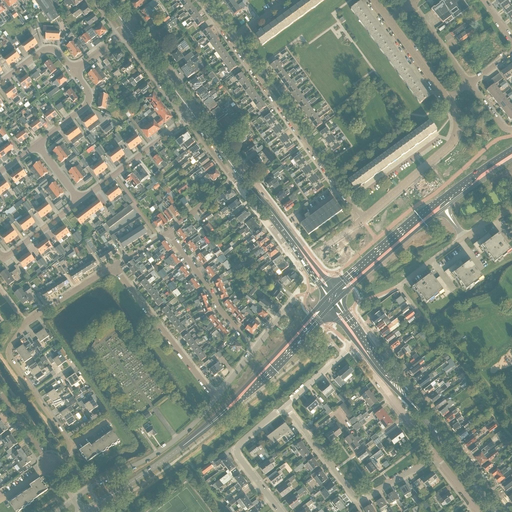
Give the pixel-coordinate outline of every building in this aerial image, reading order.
[(14,10),(11,6),(14,4),(10,0),(5,0),(4,1),(12,11),(14,10)] [(34,0),(51,23),(60,16),(48,0),(34,0)] [(135,0),(132,3),(136,8),(138,6),(139,8),(146,3),(144,0),(135,0)] [(145,17),(144,18),(147,21),(151,18),(152,20),(156,18),(156,17),(154,16),(155,16),(150,9),(151,8),(152,10),(159,5),(156,1),(155,0),(153,0),(144,7),(145,8),(141,12),(140,13),(143,16),(144,15),(145,17)] [(304,0),(295,7),(302,16),(315,7),(310,0),(304,0)] [(469,8),(463,0),(444,0),(439,3),(439,4),(434,8),(434,7),(431,9),(443,22),(444,21),(446,24),(469,8)] [(234,1),(226,6),(230,11),(237,5),(234,1)] [(511,5),(507,1),(500,6),(503,11),(511,5)] [(194,8),(190,3),(184,7),(187,12),(194,8)] [(351,10),(361,23),(370,16),(360,3),(351,10)] [(237,5),(230,11),(233,16),(241,10),(237,5)] [(506,15),(511,11),(511,7),(511,5),(503,11),(506,15)] [(85,16),(91,11),(87,6),(81,10),(80,8),(71,14),(73,17),(74,16),(76,18),(83,13),(85,16)] [(289,26),(302,16),(295,7),(282,17),(289,26)] [(197,12),(194,8),(187,12),(191,17),(197,12)] [(201,17),(197,12),(191,17),(194,22),(201,17)] [(91,25),(97,20),(97,19),(97,18),(96,17),(95,17),(93,15),(86,21),(84,22),(86,25),(87,23),(89,25),(84,29),(86,32),(87,32),(88,32),(92,29),(93,28),(91,25)] [(160,37),(159,37),(160,38),(160,39),(161,40),(162,40),(162,41),(165,38),(166,39),(166,38),(167,40),(170,37),(169,36),(170,35),(167,32),(170,30),(178,24),(176,20),(177,20),(174,16),(161,25),(164,28),(157,33),(160,37)] [(370,37),(380,30),(370,16),(361,23),(370,37)] [(204,22),(201,17),(194,22),(198,27),(204,22)] [(275,36),(289,26),(282,17),(268,27),(275,36)] [(467,27),(464,23),(450,33),(453,37),(455,35),(457,37),(456,38),(460,43),(474,32),(471,27),(468,29),(466,27),(467,27)] [(103,34),(106,32),(106,31),(106,30),(105,29),(104,29),(101,25),(95,29),(96,30),(94,31),(92,29),(88,32),(87,32),(86,32),(86,33),(81,37),(78,38),(83,45),(86,43),(86,44),(91,40),(91,39),(97,35),(100,38),(104,35),(103,34)] [(262,46),(275,36),(268,27),(255,37),(262,46)] [(202,33),(206,38),(212,33),(209,28),(202,33)] [(370,37),(380,50),(390,43),(380,30),(370,37)] [(3,33),(12,45),(14,43),(9,36),(5,32),(3,33)] [(216,38),(212,33),(206,38),(209,43),(216,38)] [(29,34),(24,38),(32,48),(37,44),(32,37),(29,34)] [(480,42),(465,54),(470,61),(473,59),(477,66),(491,56),(490,55),(493,53),(493,54),(497,51),(494,48),(494,49),(493,47),(486,37),(483,40),(483,41),(481,42),(480,42)] [(26,52),(32,48),(24,38),(19,41),(22,45),(21,46),(26,52)] [(219,43),(216,38),(209,43),(213,47),(219,43)] [(175,62),(176,62),(177,62),(183,58),(179,52),(182,50),(183,50),(188,46),(184,41),(175,47),(177,50),(171,54),(174,59),(174,60),(175,62)] [(66,46),(70,52),(79,45),(77,43),(75,45),(73,42),(66,46)] [(223,48),(219,43),(213,47),(216,52),(223,48)] [(390,63),(399,57),(390,43),(380,50),(390,63)] [(81,48),(79,45),(70,52),(75,58),(81,53),(79,49),(81,48)] [(11,47),(6,51),(14,61),(20,57),(15,51),(14,51),(11,47)] [(226,52),(223,48),(216,52),(220,57),(226,52)] [(122,52),(120,50),(109,58),(111,60),(114,58),(117,61),(120,59),(120,58),(124,55),(124,54),(123,53),(122,52)] [(8,66),(14,61),(6,51),(1,55),(4,59),(3,59),(8,66)] [(230,57),(226,52),(220,57),(223,62),(230,57)] [(187,65),(181,70),(188,79),(204,67),(198,59),(199,58),(197,55),(186,63),(187,65)] [(233,62),(230,57),(223,62),(227,67),(233,62)] [(390,63),(400,77),(409,70),(399,57),(390,63)] [(53,65),(49,61),(44,64),(48,69),(53,65)] [(270,66),(274,71),(280,66),(276,61),(270,66)] [(227,67),(230,72),(237,67),(233,62),(227,67)] [(123,72),(125,71),(129,75),(133,72),(131,70),(134,68),(132,65),(132,66),(130,63),(124,68),(123,68),(121,70),(123,72)] [(56,70),(53,65),(48,69),(50,72),(48,73),(50,75),(56,70)] [(280,66),(274,71),(277,75),(283,71),(280,66)] [(88,75),(92,80),(102,72),(98,67),(94,70),(88,75)] [(116,78),(121,74),(117,69),(112,73),(116,78)] [(277,75),(281,80),(287,76),(289,74),(290,75),(295,71),(293,69),(289,72),(288,71),(285,73),(283,71),(277,75)] [(511,77),(506,69),(501,72),(506,80),(511,77)] [(410,90),(419,83),(409,70),(400,77),(410,90)] [(106,77),(102,72),(92,80),(96,86),(103,81),(102,80),(106,77)] [(235,78),(238,83),(245,78),(241,73),(235,78)] [(139,74),(138,74),(134,77),(134,76),(129,80),(131,83),(134,87),(138,84),(137,83),(142,79),(139,74)] [(27,75),(23,79),(29,87),(31,85),(29,83),(31,81),(27,75)] [(67,80),(63,76),(60,77),(53,83),(54,85),(55,85),(58,87),(60,85),(67,80)] [(195,77),(188,83),(191,87),(203,79),(201,76),(197,79),(195,77)] [(287,76),(281,80),(284,85),(290,80),(287,76)] [(248,83),(245,78),(238,83),(242,87),(248,83)] [(288,90),(294,85),(296,83),(297,85),(302,81),(301,78),(296,82),(295,81),(292,83),(290,80),(284,85),(288,90)] [(23,79),(19,82),(23,87),(25,86),(27,88),(29,87),(23,79)] [(203,79),(191,87),(195,92),(202,86),(201,84),(205,81),(203,79)] [(203,87),(195,93),(199,97),(206,92),(205,90),(211,85),(210,83),(208,84),(203,87)] [(252,88),(248,83),(242,87),(245,92),(252,88)] [(410,90),(420,104),(429,97),(419,83),(410,90)] [(150,89),(147,84),(139,89),(135,92),(138,94),(141,92),(143,95),(150,89)] [(490,88),(487,90),(491,95),(498,89),(495,85),(495,84),(493,86),(490,88)] [(288,90),(291,95),(297,90),(294,85),(288,90)] [(12,86),(8,90),(14,98),(16,96),(14,94),(17,92),(12,86)] [(255,92),(252,88),(245,92),(249,97),(255,92)] [(74,94),(71,89),(66,93),(70,97),(74,94)] [(208,94),(206,92),(199,97),(202,102),(210,96),(215,92),(214,89),(208,94)] [(498,89),(491,95),(495,100),(502,94),(498,89)] [(11,97),(13,99),(14,98),(8,90),(4,93),(8,98),(11,97)] [(291,95),(295,99),(301,95),(297,90),(291,95)] [(124,97),(128,101),(135,95),(132,91),(124,97)] [(259,97),(255,92),(249,97),(252,102),(259,97)] [(210,97),(203,103),(206,107),(214,102),(212,99),(217,96),(216,93),(210,97)] [(75,94),(74,94),(70,97),(67,99),(68,100),(68,102),(71,100),(73,102),(78,99),(75,94)] [(100,94),(99,101),(109,103),(110,100),(107,99),(108,95),(100,94)] [(147,99),(151,104),(158,99),(153,94),(147,99)] [(495,100),(499,105),(506,99),(502,94),(495,100)] [(301,95),(295,99),(298,104),(304,100),(301,95)] [(262,102),(259,97),(252,102),(256,107),(262,102)] [(158,99),(151,104),(155,110),(157,108),(157,107),(162,104),(160,102),(160,101),(159,100),(158,99)] [(499,105),(502,109),(503,110),(510,104),(506,99),(499,105)] [(214,102),(206,107),(210,112),(217,106),(222,102),(220,100),(215,103),(214,102)] [(298,104),(302,109),(308,104),(304,100),(298,104)] [(109,106),(109,103),(99,101),(98,108),(106,109),(106,105),(109,106)] [(218,107),(210,112),(214,117),(223,110),(230,105),(228,102),(219,109),(218,107)] [(262,102),(256,107),(259,112),(263,109),(266,107),(262,102)] [(164,107),(163,106),(162,104),(157,107),(157,108),(155,110),(153,111),(152,112),(148,115),(149,117),(156,112),(155,111),(156,111),(158,115),(166,110),(165,109),(165,108),(164,107)] [(302,109),(302,110),(305,114),(311,109),(308,104),(302,109)] [(503,110),(506,115),(511,110),(511,106),(510,104),(503,110)] [(223,110),(214,117),(217,122),(225,116),(223,114),(227,111),(225,108),(223,110)] [(47,110),(53,118),(57,115),(52,109),(50,111),(48,109),(47,110)] [(305,114),(309,119),(315,114),(311,109),(305,114)] [(49,122),(53,118),(47,110),(45,111),(47,114),(44,116),(49,122)] [(168,112),(166,110),(158,115),(161,118),(155,123),(158,127),(164,122),(165,123),(172,118),(169,115),(170,114),(168,112)] [(93,113),(87,117),(95,128),(100,124),(97,120),(98,120),(93,113)] [(267,124),(274,118),(271,113),(263,119),(267,124)] [(38,129),(43,126),(38,120),(36,122),(34,120),(32,121),(30,118),(32,116),(30,114),(28,115),(38,129)] [(315,114),(309,119),(312,123),(318,119),(315,114)] [(38,129),(28,115),(25,117),(27,120),(28,119),(32,125),(30,126),(34,133),(38,129)] [(228,118),(220,123),(224,128),(231,123),(230,121),(234,118),(232,115),(228,118)] [(90,132),(95,128),(87,117),(82,122),(87,128),(90,132)] [(245,118),(240,122),(245,128),(250,125),(245,118)] [(270,128),(278,123),(274,118),(267,124),(270,128)] [(312,123),(316,128),(322,124),(318,119),(312,123)] [(160,129),(158,127),(155,123),(154,121),(142,130),(148,138),(160,129)] [(233,125),(231,123),(224,128),(228,133),(235,128),(239,124),(237,122),(233,125)] [(429,122),(416,131),(423,141),(436,131),(429,122)] [(113,129),(109,123),(101,128),(106,134),(113,129)] [(270,128),(274,133),(281,127),(278,123),(270,128)] [(76,126),(70,130),(78,141),(83,137),(80,133),(81,133),(76,126)] [(284,132),(281,127),(274,133),(277,138),(284,132)] [(327,128),(319,133),(323,138),(330,133),(327,128)] [(73,145),(78,141),(70,130),(65,135),(70,141),(73,145)] [(238,144),(240,145),(246,139),(245,137),(248,135),(245,131),(245,130),(241,133),(242,133),(239,135),(240,137),(236,139),(238,141),(237,141),(237,143),(238,144)] [(18,132),(24,140),(28,137),(23,131),(21,133),(19,131),(18,132)] [(416,131),(402,141),(409,151),(423,141),(416,131)] [(20,143),(24,140),(18,132),(16,133),(18,136),(15,137),(20,143)] [(277,138),(280,142),(288,137),(284,132),(277,138)] [(187,133),(175,142),(180,147),(191,138),(190,136),(190,135),(188,133),(187,133)] [(326,143),(334,137),(330,133),(323,138),(326,143)] [(131,135),(129,136),(136,146),(141,142),(136,134),(133,137),(131,135)] [(136,146),(129,136),(126,138),(128,140),(125,143),(130,150),(136,146)] [(288,137),(280,142),(284,147),(291,141),(288,137)] [(330,147),(337,142),(334,137),(326,143),(330,147)] [(2,138),(0,138),(0,139),(9,152),(13,149),(9,143),(7,140),(5,142),(2,138)] [(191,138),(180,147),(181,149),(184,147),(186,150),(195,143),(195,142),(193,140),(192,140),(191,138)] [(0,145),(0,147),(5,154),(9,152),(0,139),(2,143),(0,145)] [(291,141),(284,147),(287,152),(295,146),(291,141)] [(402,141),(389,151),(395,160),(409,151),(402,141)] [(340,147),(337,142),(330,147),(333,152),(340,147)] [(53,152),(57,157),(67,149),(63,144),(59,147),(53,152)] [(262,146),(257,149),(253,144),(243,152),(247,157),(255,151),(257,153),(264,148),(262,146)] [(180,156),(178,158),(176,159),(178,162),(183,158),(184,156),(185,155),(187,155),(189,154),(191,157),(200,150),(200,149),(199,147),(197,147),(196,145),(187,151),(180,156)] [(112,149),(119,159),(124,155),(119,147),(116,150),(114,148),(112,149)] [(271,163),(276,159),(267,147),(262,151),(271,163)] [(71,154),(67,149),(57,157),(61,163),(68,158),(67,157),(71,154)] [(113,163),(119,159),(112,149),(109,151),(111,153),(108,156),(113,163)] [(192,158),(190,159),(192,162),(191,162),(193,165),(196,162),(196,163),(205,156),(204,155),(204,154),(203,153),(202,153),(202,152),(201,153),(200,151),(192,158)] [(389,151),(375,161),(382,170),(395,160),(389,151)] [(296,164),(304,159),(300,154),(293,159),(296,164)] [(154,158),(153,159),(158,165),(160,164),(164,168),(167,165),(164,161),(163,162),(158,155),(155,157),(154,157),(154,158)] [(250,161),(255,168),(262,162),(257,156),(250,161)] [(210,161),(206,157),(199,162),(201,165),(199,167),(200,168),(210,161)] [(296,164),(300,169),(307,163),(304,159),(296,164)] [(97,161),(94,162),(102,172),(107,168),(102,160),(99,163),(97,161)] [(30,170),(33,175),(44,167),(39,161),(33,166),(33,167),(30,170)] [(375,161),(361,171),(368,180),(382,170),(375,161)] [(102,172),(94,162),(92,164),(94,166),(91,169),(96,176),(102,172)] [(210,162),(195,173),(197,175),(202,171),(204,173),(206,172),(213,166),(210,162)] [(300,169),(303,173),(310,168),(307,163),(300,169)] [(68,172),(73,178),(83,170),(79,165),(75,168),(75,167),(68,172)] [(270,179),(265,183),(266,185),(266,186),(267,188),(268,187),(269,188),(272,186),(274,189),(279,185),(277,182),(275,179),(280,175),(279,174),(284,170),(281,166),(271,173),(272,175),(268,178),(270,179)] [(41,177),(41,178),(48,173),(44,167),(33,175),(37,180),(41,177)] [(143,170),(141,167),(133,173),(135,176),(136,176),(140,181),(147,176),(143,170)] [(262,177),(263,178),(269,173),(269,172),(272,170),(270,167),(267,170),(266,169),(260,174),(260,175),(260,176),(261,177),(262,177)] [(21,168),(15,172),(22,181),(25,180),(23,177),(26,175),(21,168)] [(314,173),(310,168),(303,173),(306,178),(314,173)] [(87,175),(83,170),(73,178),(77,183),(83,178),(87,175)] [(216,178),(220,176),(219,175),(219,174),(218,173),(217,172),(216,170),(211,174),(211,173),(208,175),(207,174),(205,176),(203,178),(205,181),(210,178),(213,181),(214,181),(216,180),(216,178)] [(368,180),(361,171),(348,181),(355,190),(368,180)] [(20,183),(22,181),(15,172),(10,176),(15,183),(18,181),(20,183)] [(306,178),(310,183),(317,177),(314,173),(306,178)] [(136,179),(132,174),(127,178),(125,180),(130,187),(132,185),(135,188),(136,187),(142,193),(145,191),(140,184),(141,184),(137,179),(136,179)] [(313,187),(321,182),(317,177),(310,183),(313,187)] [(5,180),(0,183),(0,185),(6,194),(8,192),(7,190),(10,187),(5,180)] [(45,190),(49,196),(60,188),(55,182),(49,187),(49,188),(45,190)] [(321,182),(313,187),(317,192),(324,187),(321,182)] [(180,194),(188,188),(185,184),(177,190),(180,194)] [(116,186),(111,190),(118,200),(120,198),(118,196),(122,193),(116,186)] [(289,186),(275,196),(276,198),(276,199),(277,201),(278,201),(279,202),(290,194),(288,191),(291,189),(289,186)] [(60,188),(49,196),(53,201),(57,198),(64,193),(60,188)] [(115,202),(118,200),(111,190),(105,195),(110,202),(114,199),(115,202)] [(229,191),(227,192),(226,191),(220,196),(216,199),(219,202),(223,199),(226,203),(231,198),(231,199),(234,197),(234,196),(235,195),(232,190),(230,191),(229,191)] [(285,200),(287,203),(282,206),(284,208),(284,209),(285,210),(286,210),(287,211),(294,206),(292,203),(296,199),(295,197),(296,195),(294,193),(285,200)] [(179,201),(183,207),(188,203),(184,197),(179,201)] [(98,211),(104,207),(99,199),(92,204),(98,211)] [(176,217),(179,214),(173,205),(172,204),(172,205),(168,200),(165,203),(176,217)] [(225,208),(221,211),(223,213),(227,210),(228,210),(231,213),(233,211),(241,205),(241,204),(241,203),(241,202),(239,201),(238,202),(236,200),(230,204),(226,208),(225,208)] [(342,211),(334,200),(310,217),(308,213),(304,216),(307,219),(300,224),(308,235),(342,211)] [(46,202),(43,205),(41,203),(39,204),(46,214),(52,210),(46,202)] [(158,206),(169,221),(173,218),(161,203),(158,206)] [(41,218),(46,214),(39,204),(37,206),(38,208),(35,211),(41,218)] [(86,209),(92,216),(98,211),(92,204),(86,209)] [(116,214),(110,207),(107,209),(113,216),(116,214)] [(86,209),(80,214),(85,221),(92,216),(86,209)] [(13,223),(16,221),(7,210),(4,212),(7,216),(8,216),(13,223)] [(247,213),(246,211),(242,214),(242,213),(236,217),(237,218),(241,224),(245,221),(244,220),(250,216),(250,215),(250,214),(249,213),(248,213),(248,212),(247,213)] [(213,217),(210,213),(201,219),(204,224),(213,217)] [(79,226),(85,221),(80,214),(74,218),(79,226)] [(163,226),(167,223),(161,214),(157,217),(157,216),(156,216),(154,218),(154,220),(155,221),(153,222),(157,227),(162,223),(163,226)] [(29,215),(26,218),(24,216),(22,217),(29,227),(35,223),(29,215)] [(29,227),(22,217),(16,222),(23,231),(29,227)] [(242,230),(241,230),(238,232),(240,235),(244,232),(256,224),(255,222),(255,221),(254,219),(253,219),(252,219),(245,224),(247,227),(243,230),(242,230)] [(208,224),(203,227),(208,234),(213,230),(208,224)] [(250,231),(253,234),(260,229),(260,228),(260,227),(259,226),(257,225),(256,224),(244,232),(246,234),(248,233),(250,231)] [(182,231),(181,229),(177,232),(180,236),(193,227),(191,225),(185,229),(185,228),(182,231)] [(64,226),(58,230),(65,239),(68,238),(66,235),(69,233),(64,226)] [(137,226),(135,228),(136,230),(141,237),(147,234),(142,226),(139,229),(137,226)] [(194,229),(193,227),(180,236),(183,241),(187,237),(186,236),(191,232),(192,234),(195,231),(193,229),(194,229)] [(7,229),(5,230),(12,240),(18,236),(12,228),(9,231),(7,229)] [(103,228),(97,232),(98,234),(100,237),(106,233),(105,230),(103,228)] [(134,232),(131,234),(135,241),(141,237),(136,230),(135,228),(132,229),(134,232)] [(12,240),(5,230),(2,232),(4,234),(1,237),(6,244),(12,240)] [(63,241),(65,239),(58,230),(53,234),(58,242),(61,239),(63,241)] [(262,232),(261,230),(246,241),(248,244),(253,239),(255,242),(265,235),(264,234),(265,233),(264,232),(262,232)] [(126,233),(123,235),(125,237),(129,245),(135,241),(131,234),(128,236),(126,233)] [(489,233),(473,245),(480,254),(484,251),(488,256),(489,255),(494,263),(502,257),(502,258),(507,254),(511,250),(498,233),(492,238),(489,233)] [(125,237),(123,235),(121,237),(122,239),(119,241),(124,248),(129,245),(125,237)] [(199,235),(187,244),(190,248),(202,240),(199,235)] [(203,239),(204,241),(205,242),(207,245),(212,241),(208,235),(203,238),(203,239)] [(249,248),(248,248),(250,251),(258,246),(260,248),(269,241),(269,240),(269,239),(268,238),(267,238),(265,236),(249,248)] [(46,239),(41,243),(48,253),(50,251),(49,249),(52,246),(46,239)] [(202,240),(190,248),(193,253),(198,250),(197,248),(202,244),(202,245),(205,243),(205,242),(204,241),(203,239),(202,240)] [(160,247),(158,249),(160,251),(162,250),(169,245),(165,241),(162,244),(163,245),(160,247)] [(97,252),(90,242),(88,243),(92,251),(94,254),(97,252)] [(208,245),(212,250),(216,247),(212,242),(208,245)] [(270,242),(258,250),(260,253),(262,251),(264,254),(274,247),(273,246),(273,245),(272,243),(271,243),(270,242)] [(46,255),(48,253),(41,243),(35,248),(41,255),(44,252),(46,255)] [(112,256),(117,253),(114,248),(113,248),(112,246),(110,247),(108,243),(105,245),(106,246),(112,256)] [(84,246),(90,255),(93,253),(87,245),(84,246)] [(153,257),(152,258),(154,261),(155,260),(157,263),(160,260),(158,257),(161,254),(162,255),(167,251),(168,252),(172,249),(169,245),(162,250),(160,251),(160,252),(153,257)] [(233,250),(230,245),(222,251),(225,256),(233,250)] [(107,259),(112,256),(106,246),(103,248),(106,253),(104,254),(101,250),(107,259)] [(263,256),(265,259),(268,257),(270,259),(278,253),(278,252),(278,251),(277,250),(276,250),(275,248),(263,256)] [(102,262),(107,259),(101,250),(98,251),(101,256),(99,257),(102,262)] [(205,250),(200,254),(196,257),(200,261),(208,254),(205,250)] [(29,253),(23,257),(30,266),(33,264),(31,262),(34,260),(29,253)] [(174,254),(165,261),(168,265),(169,264),(177,258),(174,254)] [(212,258),(208,254),(200,261),(203,265),(212,258)] [(218,257),(222,263),(226,260),(222,254),(218,257)] [(281,257),(281,256),(273,262),(275,265),(271,268),(273,270),(285,261),(283,260),(284,258),(282,256),(281,257)] [(28,268),(30,266),(23,257),(18,261),(23,268),(26,266),(28,268)] [(98,265),(94,258),(93,257),(89,261),(93,268),(98,265)] [(88,271),(93,268),(89,261),(88,261),(87,258),(85,259),(88,264),(85,266),(88,271)] [(177,258),(169,264),(170,266),(170,265),(174,267),(177,265),(181,262),(177,258)] [(133,263),(131,261),(126,265),(130,270),(138,264),(140,262),(138,260),(133,263)] [(483,277),(470,260),(464,265),(460,261),(461,260),(444,272),(444,273),(445,272),(452,282),(456,279),(459,283),(460,282),(466,290),(473,284),(474,285),(479,281),(478,280),(483,277)] [(286,263),(285,261),(273,270),(275,273),(279,270),(280,273),(281,272),(281,273),(289,267),(288,266),(289,265),(287,263),(286,263)] [(83,274),(88,271),(85,266),(82,262),(80,263),(82,267),(80,269),(83,274)] [(139,266),(138,264),(130,270),(134,274),(143,267),(144,266),(142,264),(139,266)] [(78,277),(83,274),(80,269),(77,265),(74,266),(77,271),(75,272),(78,277)] [(207,273),(208,274),(215,269),(217,268),(215,265),(211,268),(209,267),(205,270),(207,273)] [(146,269),(144,266),(134,274),(137,279),(142,275),(143,274),(142,272),(146,269)] [(178,273),(175,275),(176,276),(178,278),(178,277),(181,275),(187,270),(184,266),(180,269),(181,271),(178,273)] [(17,271),(14,268),(10,271),(11,272),(9,274),(6,270),(0,274),(8,285),(15,281),(11,276),(13,275),(14,275),(18,272),(17,271)] [(78,277),(75,272),(72,268),(69,270),(72,274),(70,276),(73,281),(74,280),(78,277)] [(162,279),(167,275),(163,269),(157,273),(162,279)] [(215,269),(208,274),(212,278),(216,275),(215,274),(217,272),(216,270),(215,269)] [(178,278),(177,278),(179,281),(181,280),(183,278),(184,279),(186,278),(190,275),(187,270),(181,275),(178,277),(178,278)] [(283,282),(284,281),(287,279),(290,282),(294,279),(293,279),(297,276),(296,275),(295,272),(294,273),(294,272),(291,274),(290,273),(286,276),(285,276),(281,279),(283,282)] [(435,280),(430,274),(413,287),(417,291),(416,292),(420,296),(426,303),(434,298),(434,299),(439,295),(442,299),(451,292),(452,292),(439,276),(439,277),(435,280)] [(69,283),(66,278),(64,277),(61,278),(60,276),(58,277),(64,286),(69,283)] [(59,289),(64,286),(58,277),(56,278),(59,283),(56,285),(59,289)] [(149,284),(155,279),(153,277),(147,281),(145,279),(140,283),(144,288),(149,284)] [(217,288),(217,287),(217,288),(222,286),(223,285),(228,283),(228,281),(227,281),(225,277),(214,282),(217,288)] [(187,290),(197,282),(194,278),(188,283),(189,284),(185,288),(187,290)] [(54,293),(59,289),(56,285),(55,283),(53,284),(51,282),(48,284),(50,286),(54,293)] [(196,290),(200,287),(197,282),(187,290),(189,293),(195,288),(196,290)] [(50,286),(48,284),(48,283),(46,285),(48,289),(46,291),(49,296),(54,293),(50,286)] [(172,292),(175,291),(176,290),(171,283),(167,285),(170,290),(172,292)] [(144,288),(148,292),(152,289),(149,284),(144,288)] [(219,292),(220,294),(226,291),(231,289),(230,287),(225,289),(223,285),(222,286),(217,288),(219,292)] [(32,291),(29,286),(24,290),(26,292),(24,293),(21,289),(14,293),(23,304),(28,301),(29,303),(34,299),(30,293),(32,291)] [(273,296),(278,301),(283,295),(278,290),(278,289),(274,286),(272,288),(275,290),(271,295),(273,296)] [(41,294),(44,299),(49,296),(46,291),(44,287),(41,288),(44,293),(41,294)] [(152,289),(148,292),(151,297),(156,293),(158,291),(157,290),(154,291),(152,289)] [(175,291),(172,292),(176,298),(181,294),(177,289),(176,290),(175,291)] [(226,291),(220,294),(222,300),(228,297),(227,293),(232,291),(231,289),(226,291)] [(151,297),(155,302),(160,298),(156,293),(151,297)] [(194,302),(195,304),(200,302),(206,299),(207,299),(204,293),(198,296),(199,300),(194,302)] [(252,303),(254,300),(248,295),(245,298),(248,300),(247,301),(249,303),(250,301),(252,303)] [(393,301),(399,308),(406,302),(401,295),(393,301)] [(263,298),(259,303),(268,310),(269,308),(271,310),(275,305),(269,301),(269,300),(266,298),(266,299),(264,297),(263,298)] [(160,298),(155,302),(159,306),(162,304),(163,306),(167,303),(164,299),(162,300),(160,298)] [(202,308),(203,308),(209,306),(206,299),(200,302),(195,304),(196,306),(199,305),(201,308),(202,308)] [(226,306),(228,308),(233,304),(237,300),(236,299),(232,302),(229,299),(224,304),(226,306)] [(231,312),(232,313),(237,309),(234,305),(239,302),(237,300),(233,304),(228,308),(229,310),(231,312)] [(209,306),(203,308),(197,310),(198,312),(204,310),(205,314),(211,311),(209,306)] [(253,306),(250,309),(252,310),(252,311),(255,314),(255,313),(258,315),(264,319),(268,314),(264,311),(262,310),(259,313),(256,310),(257,309),(253,306)] [(170,311),(166,307),(162,310),(165,315),(170,311)] [(235,316),(237,318),(242,314),(246,310),(244,309),(240,312),(237,309),(232,313),(233,314),(235,317),(235,316)] [(242,314),(237,318),(238,320),(239,322),(240,322),(240,323),(246,318),(243,316),(247,312),(246,310),(242,314)] [(165,315),(169,320),(174,316),(170,311),(165,315)] [(407,320),(414,314),(412,311),(405,316),(407,320)] [(376,317),(371,321),(372,323),(372,324),(373,325),(374,325),(375,326),(381,321),(386,317),(383,312),(381,314),(380,312),(375,316),(376,317)] [(214,315),(213,314),(208,318),(211,321),(207,325),(208,327),(217,319),(216,317),(214,315)] [(169,320),(171,323),(173,324),(177,321),(174,316),(169,320)] [(387,318),(375,327),(377,329),(377,330),(378,331),(379,331),(379,332),(391,323),(387,318)] [(219,321),(217,319),(208,327),(206,329),(208,331),(214,325),(217,328),(222,324),(221,323),(219,320),(219,321)] [(250,325),(256,329),(260,324),(254,320),(253,322),(249,319),(247,321),(250,325)] [(391,324),(380,332),(381,335),(381,336),(382,337),(383,337),(384,338),(400,325),(396,319),(391,323),(391,324)] [(173,324),(176,329),(181,325),(177,321),(173,324)] [(245,329),(252,334),(256,329),(250,325),(247,321),(242,325),(246,328),(245,329)] [(222,325),(222,324),(217,328),(220,332),(219,333),(217,331),(214,334),(216,337),(226,329),(224,327),(225,327),(223,325),(222,325)] [(176,329),(180,334),(185,330),(186,331),(187,330),(185,327),(183,328),(181,325),(176,329)] [(49,336),(51,339),(53,337),(50,332),(47,334),(44,329),(40,332),(46,342),(48,340),(47,338),(49,336)] [(227,331),(226,329),(216,337),(218,338),(222,335),(225,338),(230,334),(229,333),(230,333),(228,331),(227,331)] [(396,330),(385,339),(386,341),(386,342),(387,344),(388,343),(389,344),(397,337),(395,334),(398,332),(396,330)] [(43,341),(44,343),(46,342),(40,332),(35,335),(40,342),(43,341)] [(183,338),(187,342),(191,339),(188,334),(183,338)] [(411,335),(404,341),(405,344),(413,338),(411,335)] [(396,339),(389,345),(390,347),(390,348),(391,349),(392,349),(393,350),(400,344),(398,343),(402,340),(400,338),(397,340),(396,339)] [(187,342),(188,344),(190,347),(195,343),(191,339),(187,342)] [(232,340),(229,344),(232,346),(231,348),(237,352),(238,352),(239,351),(240,350),(240,349),(241,347),(238,345),(239,344),(235,341),(235,342),(232,340)] [(16,350),(19,354),(26,349),(31,346),(30,344),(25,347),(21,343),(18,345),(19,348),(16,350)] [(190,347),(194,352),(199,348),(195,343),(190,347)] [(400,351),(396,353),(398,355),(397,356),(398,356),(397,358),(398,359),(400,359),(407,354),(404,350),(408,347),(407,345),(399,350),(400,351)] [(194,352),(197,356),(202,353),(199,348),(194,352)] [(19,354),(22,359),(29,353),(31,352),(30,350),(27,351),(26,349),(19,354)] [(67,356),(62,349),(59,351),(61,354),(59,356),(57,352),(55,354),(62,364),(66,361),(64,358),(67,356)] [(29,353),(22,359),(25,363),(32,358),(31,356),(33,354),(31,352),(29,353)] [(197,356),(201,361),(206,357),(202,353),(197,356)] [(54,362),(58,367),(62,364),(55,354),(53,355),(55,358),(53,360),(51,357),(48,359),(52,364),(54,362)] [(414,359),(410,362),(412,365),(416,362),(416,361),(419,358),(416,354),(412,357),(414,359)] [(409,372),(411,374),(410,374),(412,376),(413,376),(413,377),(423,369),(419,364),(423,361),(421,359),(415,364),(417,366),(409,372)] [(211,363),(214,367),(209,370),(214,376),(219,373),(210,361),(209,360),(204,364),(207,367),(211,363)] [(212,360),(210,361),(219,373),(224,369),(219,363),(216,365),(212,360)] [(38,367),(42,364),(41,362),(37,365),(35,363),(28,368),(31,372),(38,367)] [(38,367),(31,372),(34,376),(41,371),(45,369),(42,364),(38,367)] [(347,366),(337,375),(340,377),(335,381),(340,387),(345,383),(343,381),(353,372),(347,366)] [(445,372),(447,375),(455,369),(453,366),(445,372)] [(424,368),(424,369),(417,374),(418,374),(413,377),(415,380),(415,381),(416,382),(417,382),(424,377),(422,374),(426,370),(424,368)] [(43,373),(41,371),(34,376),(37,381),(44,376),(47,374),(45,372),(43,373)] [(431,373),(417,384),(421,389),(429,383),(427,381),(429,379),(430,380),(434,377),(431,373)] [(71,377),(78,386),(80,385),(78,383),(80,381),(82,384),(85,382),(81,376),(78,378),(75,374),(71,377)] [(76,388),(78,386),(71,377),(66,380),(70,384),(67,386),(72,393),(74,391),(72,387),(74,385),(76,388)] [(434,381),(423,390),(423,391),(424,392),(425,392),(426,393),(427,392),(428,394),(432,390),(433,391),(438,387),(434,381)] [(334,392),(327,383),(320,390),(326,398),(334,392)] [(436,393),(429,398),(431,400),(430,401),(431,402),(432,402),(433,403),(440,398),(442,396),(440,393),(448,388),(445,384),(440,388),(435,392),(436,393)] [(63,390),(61,387),(55,391),(54,390),(47,395),(50,399),(57,394),(60,392),(63,390)] [(373,396),(369,391),(361,396),(363,400),(364,399),(366,401),(373,396)] [(346,400),(341,393),(338,396),(344,403),(346,400)] [(60,398),(57,394),(50,399),(53,403),(60,398)] [(94,409),(98,406),(96,403),(98,401),(94,394),(91,396),(91,397),(87,400),(90,404),(94,409)] [(377,402),(373,396),(366,401),(367,404),(369,408),(377,402)] [(83,399),(87,404),(84,405),(81,401),(79,403),(84,410),(86,408),(89,412),(94,409),(87,400),(85,397),(83,399)] [(322,404),(318,401),(317,399),(315,401),(312,397),(308,400),(309,401),(304,406),(309,412),(318,405),(319,407),(322,404)] [(445,401),(443,398),(434,405),(436,406),(435,407),(437,409),(438,409),(452,399),(450,397),(445,401)] [(56,408),(63,402),(65,401),(64,399),(62,400),(60,398),(53,403),(56,408)] [(445,407),(439,412),(443,417),(449,413),(447,410),(450,407),(455,403),(452,399),(447,403),(448,405),(445,407)] [(327,416),(332,412),(326,404),(323,406),(327,411),(324,413),(327,416)] [(71,406),(70,406),(60,413),(63,418),(70,413),(73,410),(71,406)] [(377,418),(376,419),(378,422),(387,415),(382,409),(375,415),(377,418)] [(455,410),(445,418),(446,420),(447,423),(448,422),(448,423),(454,418),(453,416),(458,412),(455,410)] [(63,418),(66,422),(73,417),(76,415),(74,413),(72,415),(70,413),(63,418)] [(355,417),(359,422),(364,419),(360,414),(355,417)] [(73,417),(66,422),(69,426),(76,421),(75,419),(77,417),(76,415),(73,417)] [(392,422),(387,415),(378,422),(381,425),(382,424),(385,428),(392,422)] [(462,418),(457,422),(451,426),(452,428),(455,432),(461,427),(459,425),(464,421),(462,418)] [(342,433),(340,431),(342,429),(337,422),(334,425),(336,427),(331,431),(336,438),(342,433)] [(273,433),(268,437),(272,443),(283,435),(288,441),(294,437),(285,424),(276,431),(276,430),(272,432),(273,433)] [(497,427),(494,424),(487,429),(489,433),(497,427)] [(145,430),(146,432),(149,436),(152,434),(154,436),(157,434),(151,425),(145,430)] [(468,427),(458,435),(459,437),(459,438),(460,440),(461,439),(461,440),(467,435),(465,432),(466,431),(467,432),(470,430),(468,427)] [(394,445),(404,437),(397,428),(387,436),(394,445)] [(97,455),(98,457),(103,453),(106,450),(106,449),(108,448),(108,449),(112,446),(111,446),(113,444),(114,445),(118,442),(117,442),(119,440),(113,431),(91,446),(89,444),(79,451),(82,454),(83,454),(86,458),(85,459),(87,462),(97,455)] [(331,431),(325,435),(330,442),(336,438),(331,431)] [(475,434),(469,439),(464,443),(465,445),(465,446),(466,447),(467,447),(467,448),(473,443),(476,441),(474,438),(477,436),(475,434)] [(4,446),(6,445),(14,439),(11,435),(5,439),(3,437),(0,438),(0,442),(1,442),(4,446)] [(351,435),(344,440),(349,445),(361,436),(360,436),(359,437),(357,436),(354,438),(351,435)] [(349,445),(353,451),(356,449),(360,446),(357,442),(362,438),(361,436),(349,445)] [(380,450),(383,447),(380,443),(382,442),(379,437),(373,441),(380,450)] [(18,444),(14,439),(6,445),(9,449),(6,452),(8,454),(13,450),(12,448),(18,444)] [(475,446),(469,450),(470,452),(471,454),(472,455),(478,450),(476,447),(479,445),(478,444),(481,442),(480,440),(474,445),(475,446)] [(301,442),(298,444),(296,441),(290,446),(293,448),(291,450),(295,455),(305,448),(301,442)] [(481,452),(474,457),(477,462),(484,457),(484,456),(485,456),(484,455),(487,453),(486,452),(488,451),(489,450),(495,446),(492,442),(487,447),(481,451),(481,452)] [(261,446),(257,449),(255,446),(248,452),(251,456),(256,452),(258,454),(260,453),(265,459),(269,456),(261,446)] [(305,448),(295,455),(297,458),(299,456),(299,455),(299,454),(303,458),(309,453),(305,448)] [(366,448),(356,456),(361,461),(371,454),(366,448)] [(13,450),(8,454),(10,457),(11,456),(14,460),(24,453),(21,449),(15,453),(13,450)] [(371,463),(365,467),(370,474),(377,469),(378,468),(376,465),(378,463),(376,460),(383,455),(380,450),(368,459),(370,462),(371,463)] [(477,462),(481,466),(487,461),(489,460),(490,462),(497,457),(499,455),(496,451),(490,455),(490,454),(489,454),(485,457),(484,457),(477,462)] [(14,460),(17,465),(27,458),(28,457),(25,452),(24,453),(14,460)] [(220,459),(214,464),(217,467),(218,467),(220,465),(223,469),(225,467),(231,463),(227,457),(221,461),(220,459)] [(490,462),(483,468),(484,470),(484,471),(485,472),(486,472),(486,473),(493,468),(495,466),(493,464),(499,460),(497,457),(490,462)] [(17,465),(20,469),(18,471),(20,473),(22,472),(23,473),(27,470),(24,466),(31,462),(27,458),(17,465)] [(272,459),(260,468),(265,475),(273,469),(270,465),(274,462),(272,459)] [(311,472),(313,470),(318,466),(313,459),(305,464),(311,472)] [(203,474),(213,467),(210,463),(200,470),(203,474)] [(225,467),(227,470),(225,471),(228,474),(235,468),(231,463),(225,467)] [(304,466),(302,463),(294,470),(296,473),(304,466)] [(493,479),(496,477),(507,469),(505,467),(499,472),(497,469),(490,474),(490,475),(491,477),(492,477),(493,479)] [(498,484),(504,479),(502,476),(511,469),(510,467),(507,469),(496,477),(497,478),(494,479),(496,482),(495,482),(497,484),(498,484)] [(280,471),(269,480),(273,485),(281,479),(279,476),(282,474),(280,471)] [(313,479),(315,481),(318,479),(319,480),(317,482),(317,483),(319,487),(322,485),(322,484),(327,479),(324,475),(325,475),(323,472),(322,472),(316,476),(313,479)] [(239,473),(233,478),(238,483),(243,479),(239,473)] [(424,476),(419,479),(423,484),(426,488),(438,480),(433,473),(426,478),(424,476)] [(506,490),(506,491),(511,486),(511,485),(509,482),(511,479),(511,474),(507,479),(508,481),(502,485),(504,488),(505,490),(506,490)] [(19,511),(23,509),(22,508),(24,507),(25,508),(28,505),(28,504),(30,503),(30,504),(34,501),(34,502),(39,498),(38,497),(48,490),(45,486),(44,487),(41,483),(42,482),(40,478),(30,485),(31,488),(9,503),(15,511),(16,511),(18,511),(19,511)] [(248,485),(243,479),(238,483),(240,486),(236,490),(238,492),(242,489),(248,485)] [(417,481),(411,485),(414,490),(420,486),(417,481)] [(278,491),(282,497),(290,491),(288,488),(291,486),(289,483),(278,491)] [(336,490),(332,484),(321,492),(326,498),(336,490)] [(411,492),(406,485),(400,489),(404,496),(408,494),(409,497),(412,495),(410,493),(411,492)] [(401,503),(394,492),(388,496),(392,503),(396,501),(398,505),(399,507),(400,507),(402,511),(403,511),(407,510),(403,502),(401,503)] [(453,499),(448,493),(445,496),(442,492),(436,498),(440,503),(443,501),(446,504),(453,499)] [(422,501),(417,494),(412,498),(417,505),(422,501)] [(236,502),(241,507),(244,505),(249,501),(245,495),(236,502)] [(298,495),(287,503),(292,510),(300,504),(296,500),(299,497),(298,495)] [(343,506),(345,504),(339,497),(331,502),(335,507),(334,508),(336,510),(338,509),(340,511),(345,508),(343,506)] [(387,511),(392,511),(390,507),(388,508),(386,506),(382,499),(376,502),(380,509),(379,509),(380,511),(381,511),(384,511),(384,509),(385,508),(386,511),(387,511)] [(244,505),(241,507),(242,510),(245,507),(248,511),(259,502),(256,500),(251,504),(249,501),(244,505)]
